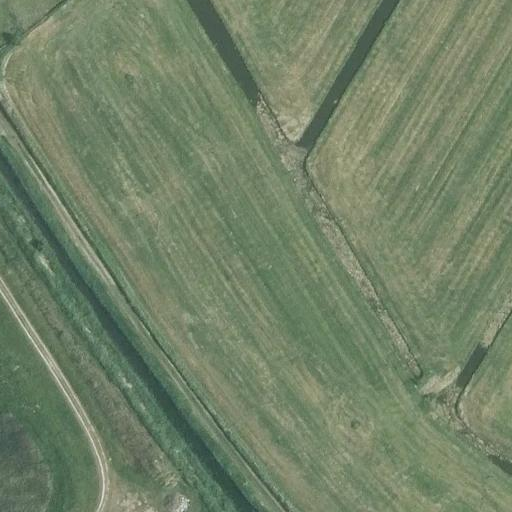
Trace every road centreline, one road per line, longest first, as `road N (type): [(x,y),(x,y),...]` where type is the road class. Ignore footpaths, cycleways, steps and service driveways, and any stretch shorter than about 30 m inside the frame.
road 1 (track): [(0,120),(103,277),(276,511)]
road 2 (track): [(352,476),(439,377),(511,254)]
road 3 (track): [(109,500),(99,449),(0,282)]
